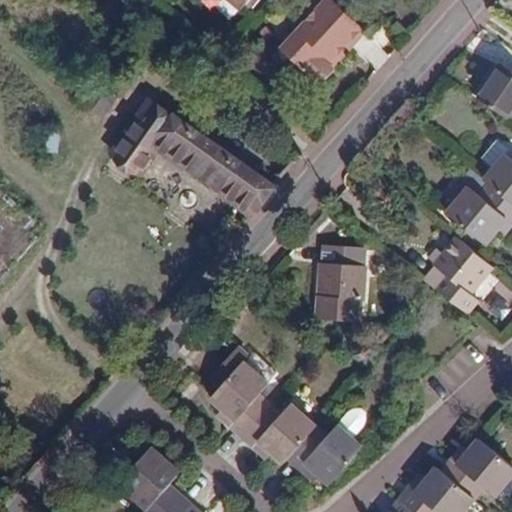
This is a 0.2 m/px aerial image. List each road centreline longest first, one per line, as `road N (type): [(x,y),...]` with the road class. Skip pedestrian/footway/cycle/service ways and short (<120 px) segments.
road 1 (residential): [(132,386),(477,0)]
road 2 (residential): [(341,511),(511,352)]
road 3 (residential): [(132,386),(264,511)]
road 4 (residential): [(22,511),(132,386)]
